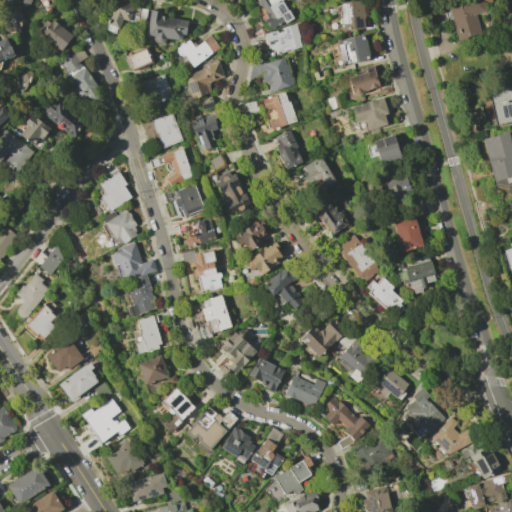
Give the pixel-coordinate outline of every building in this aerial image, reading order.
[(133,7),(146,9),(144,19),(136,18),(135,22),(128,21),(121,18),(115,34),(104,29),(110,14),(108,13),(112,0),(118,0),(133,5),(133,7)] [(278,0),(277,1),(278,2),(281,0),(286,10),(288,9),(293,18),(282,24),(281,22),(269,29),(264,19),(266,18),(256,0),(278,0)] [(361,0),(363,18),(362,18),(363,28),(342,30),(339,2),(361,0)] [(474,0),(482,0),(486,11),(475,14),(480,34),(457,40),(452,19),(446,21),(442,9),(474,0)] [(149,10),(161,12),(160,16),(186,21),(184,35),(181,34),(180,38),(176,40),(164,38),(164,40),(162,42),(159,43),(156,42),(154,40),(153,36),(145,35),(149,10)] [(45,29),(43,28),(48,22),(49,23),(52,19),(72,36),(60,50),(41,34),(45,29)] [(269,47),(267,48),(263,34),(276,30),(276,33),(282,31),(281,27),(294,24),(300,46),(275,53),(274,50),(269,47)] [(343,41),(342,39),(361,34),(361,36),(363,36),(363,38),(364,38),(368,55),(367,55),(368,58),(366,58),(367,59),(349,63),(349,62),(342,63),(337,42),(343,41)] [(187,39),(190,43),(193,42),(196,45),(209,35),(218,46),(192,66),(183,55),(179,58),(173,50),(187,39)] [(0,40),(5,38),(13,54),(1,60),(1,59),(0,59),(0,40)] [(145,46),(152,62),(130,71),(124,55),(145,46)] [(81,50),(85,56),(77,62),(80,65),(69,72),(62,61),(81,50)] [(264,72),(261,64),(283,57),(292,84),(270,91),(267,81),(262,82),(260,73),(264,72)] [(167,59),(170,66),(159,71),(156,64),(167,59)] [(205,68),(204,66),(218,61),(223,76),(206,82),(210,92),(191,98),(183,75),(205,68)] [(363,72),(362,68),(372,65),(378,86),(352,94),(347,77),(363,72)] [(75,73),(74,72),(79,69),(80,70),(84,67),(96,87),(94,88),(97,92),(87,98),(85,94),(83,95),(71,76),(75,73)] [(161,73),(170,95),(147,104),(139,83),(161,73)] [(511,86),(511,121),(497,125),(490,91),(511,86)] [(265,98),(265,100),(270,98),(270,97),(283,92),(287,102),(288,101),(295,120),(269,129),(267,121),(277,118),(273,107),(263,111),(259,100),(265,98)] [(210,96),(213,105),(202,109),(198,100),(210,96)] [(382,98),(387,113),(383,114),(386,124),(376,127),(378,133),(368,136),(364,119),(355,122),(350,107),(382,98)] [(50,101),(55,105),(59,100),(84,120),(71,136),(46,117),(49,113),(44,108),(50,101)] [(254,100),(258,110),(246,114),(242,104),(254,100)] [(0,106),(1,106),(8,115),(0,121),(0,106)] [(170,113),(181,140),(162,148),(150,121),(170,113)] [(213,113),(216,119),(213,121),(216,128),(209,131),(215,145),(204,149),(199,135),(194,137),(188,123),(193,121),(191,117),(202,113),(204,117),(213,113)] [(26,125),(24,123),(31,114),(49,128),(41,138),(44,141),(37,149),(18,134),(26,125)] [(0,132),(3,129),(31,152),(15,172),(3,162),(9,155),(6,153),(0,159),(0,132)] [(288,130),(296,146),(294,147),(300,161),(285,168),(274,145),(277,144),(273,136),(288,130)] [(495,135),(495,133),(507,130),(511,150),(511,176),(493,181),(483,139),(495,135)] [(374,143),(373,140),(393,134),(400,159),(380,165),(377,155),(369,157),(365,145),(374,143)] [(181,148),(189,170),(192,174),(191,175),(182,178),(171,187),(164,179),(173,172),(172,170),(168,170),(165,169),(164,165),(166,162),(150,168),(148,160),(181,148)] [(218,154),(224,165),(214,171),(208,160),(218,154)] [(319,156),(334,180),(324,186),(320,180),(309,186),(304,178),(308,176),(302,166),(319,156)] [(107,178),(105,174),(115,168),(125,183),(122,185),(130,197),(109,210),(100,197),(106,194),(99,183),(107,178)] [(217,181),(215,177),(226,171),(228,176),(233,173),(248,203),(244,205),(246,209),(236,214),(233,210),(230,212),(215,183),(217,181)] [(389,177),(388,176),(394,174),(394,176),(405,173),(409,191),(403,192),(405,200),(401,201),(401,202),(399,203),(398,201),(390,204),(384,179),(389,177)] [(175,198),(173,191),(192,184),(202,208),(182,216),(179,207),(175,208),(172,200),(175,198)] [(328,200),(336,213),(339,211),(342,216),(343,215),(348,222),(331,234),(320,217),(318,218),(312,211),(328,200)] [(101,218),(111,211),(114,216),(125,209),(135,225),(132,226),(137,233),(122,243),(118,236),(114,238),(101,218)] [(413,215),(422,246),(401,252),(392,221),(413,215)] [(200,233),(196,222),(208,218),(214,238),(186,247),(183,238),(200,233)] [(259,219),(263,224),(261,226),(266,233),(258,238),(261,243),(249,250),(243,241),(239,244),(233,236),(259,219)] [(0,225),(14,236),(0,254),(0,225)] [(337,247),(353,235),(376,265),(375,266),(378,270),(364,280),(361,276),(359,278),(339,252),(341,251),(337,247)] [(274,241),(277,246),(275,248),(281,256),(275,260),(276,263),(259,275),(254,267),(250,270),(245,262),(274,241)] [(120,251),(119,247),(134,242),(141,263),(152,259),(155,270),(139,276),(139,274),(124,279),(118,263),(113,265),(109,254),(120,251)] [(55,245),(66,253),(49,274),(39,266),(38,265),(55,244),(55,245)] [(511,246),(511,272),(509,273),(502,250),(511,246)] [(192,249),(193,254),(212,250),(214,260),(212,261),(215,273),(218,272),(219,277),(217,277),(220,287),(210,289),(210,288),(200,290),(194,261),(181,264),(179,252),(192,249)] [(404,270),(403,267),(416,263),(414,258),(427,254),(433,274),(432,275),(433,280),(423,283),(424,287),(420,288),(421,291),(412,294),(407,279),(399,281),(396,273),(404,270)] [(270,283),(267,279),(284,266),(287,269),(291,266),(297,275),(287,283),(301,301),(292,308),(286,300),(284,302),(276,291),(271,295),(265,287),(270,283)] [(21,285),(23,287),(33,274),(40,279),(38,282),(46,289),(25,315),(22,316),(19,316),(17,314),(16,311),(16,309),(23,300),(15,294),(21,285)] [(135,281),(133,278),(145,274),(150,289),(148,290),(152,300),(148,301),(151,309),(130,317),(126,307),(132,304),(125,285),(135,281)] [(371,279),(374,283),(380,276),(392,287),(390,290),(401,300),(398,303),(403,308),(393,319),(365,293),(367,291),(363,287),(371,279)] [(207,324),(205,320),(204,320),(200,308),(203,307),(200,300),(219,294),(230,326),(211,332),(210,333),(211,335),(200,339),(196,327),(207,324)] [(47,298),(55,304),(50,310),(55,315),(50,321),(55,326),(43,339),(38,335),(37,336),(36,336),(34,337),(33,336),(33,337),(28,334),(29,332),(23,327),(47,298)] [(134,321),(156,314),(158,321),(154,322),(160,343),(156,344),(157,348),(138,354),(135,343),(142,341),(139,331),(137,331),(134,321)] [(312,325),(318,331),(332,318),(343,330),(322,351),(323,352),(321,354),(320,353),(317,356),(299,338),(312,325)] [(234,332),(236,333),(242,327),(248,333),(242,339),(255,351),(234,374),(226,366),(230,362),(227,359),(230,356),(224,350),(223,352),(219,348),(234,332)] [(339,358),(338,357),(345,349),(337,342),(345,332),(363,347),(359,352),(364,357),(368,352),(377,360),(362,377),(361,376),(356,382),(346,373),(347,372),(336,362),(339,358)] [(67,338),(81,358),(67,369),(64,366),(57,371),(44,355),(67,338)] [(159,354),(167,375),(173,373),(176,380),(162,385),(161,382),(154,384),(157,391),(148,394),(136,363),(159,354)] [(256,357),(283,370),(272,392),(262,387),(263,385),(260,383),(261,382),(247,375),(256,357)] [(84,365),(85,366),(89,363),(92,367),(88,370),(96,381),(69,401),(57,384),(84,365)] [(387,368),(406,383),(404,386),(404,387),(402,390),(404,392),(398,399),(395,397),(395,398),(375,382),(387,368)] [(292,376),(312,385),(315,378),(324,382),(312,406),(283,393),(292,376)] [(102,382),(110,393),(100,400),(92,389),(102,382)] [(173,387),(193,407),(180,420),(160,400),(173,387)] [(414,399),(411,396),(421,387),(428,395),(424,398),(443,418),(428,432),(404,408),(414,399)] [(342,429),(344,427),(336,419),(331,425),(322,417),(327,411),(321,406),(331,396),(336,401),(337,400),(346,408),(346,409),(356,418),(358,416),(368,425),(354,440),(349,435),(352,441),(340,449),(336,442),(348,435),(342,429)] [(116,424),(122,419),(129,428),(119,435),(115,431),(101,442),(80,414),(89,408),(92,411),(110,398),(119,410),(109,418),(111,422),(113,420),(115,421),(116,422),(116,424)] [(12,423),(14,424),(15,426),(15,428),(14,430),(13,431),(11,432),(10,431),(1,437),(3,439),(0,440),(0,406),(1,406),(4,410),(12,423)] [(207,407),(215,414),(215,413),(220,417),(216,422),(225,430),(207,451),(185,431),(207,407)] [(227,410),(236,418),(227,428),(222,424),(223,423),(219,420),(227,410)] [(447,453),(430,438),(449,416),(456,423),(451,428),(457,434),(468,428),(474,440),(447,453)] [(232,427),(236,429),(237,428),(249,436),(246,439),(249,441),(248,443),(253,446),(245,459),(237,454),(235,457),(219,447),(232,427)] [(253,451),(254,452),(271,427),(281,434),(270,451),(282,458),(276,467),(275,466),(269,475),(261,470),(259,473),(254,470),(257,465),(248,459),(253,451)] [(392,456),(364,472),(352,450),(380,434),(392,456)] [(118,449),(114,444),(126,437),(141,462),(150,456),(155,465),(144,472),(139,465),(125,474),(123,471),(116,475),(105,458),(118,449)] [(471,444),(474,450),(484,444),(488,451),(489,450),(498,466),(496,467),(497,469),(482,478),(472,461),(471,461),(467,455),(463,457),(459,451),(471,444)] [(277,475),(275,472),(279,470),(281,473),(301,460),(299,457),(302,455),(304,458),(306,456),(311,464),(305,468),(310,475),(297,482),(301,489),(293,494),(291,490),(283,494),(273,477),(277,475)] [(6,486),(36,466),(48,485),(18,504),(6,486)] [(153,475),(152,471),(161,468),(166,486),(161,487),(162,493),(139,499),(139,501),(133,503),(133,501),(131,501),(126,482),(153,475)] [(467,495),(465,486),(510,472),(511,476),(511,479),(500,483),(505,498),(495,501),(495,499),(483,503),(484,505),(472,509),(471,506),(469,507),(465,495),(467,495)] [(353,491),(350,482),(363,478),(366,487),(353,491)] [(367,511),(367,509),(363,510),(361,500),(365,499),(363,491),(384,486),(390,511),(367,511)] [(179,488),(182,498),(168,502),(166,491),(179,488)] [(24,511),(23,509),(53,490),(65,509),(60,511),(24,511)] [(282,511),(280,503),(315,490),(318,499),(314,501),(317,510),(311,511),(282,511)] [(509,501),(510,508),(511,507),(511,511),(496,511),(495,503),(509,501)] [(157,511),(156,509),(182,502),(184,510),(190,509),(190,511),(157,511)]
